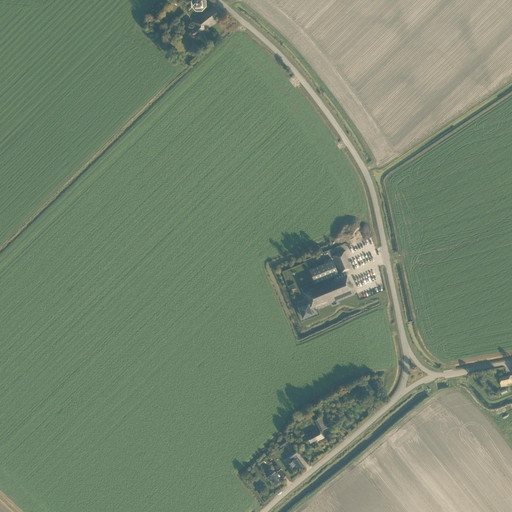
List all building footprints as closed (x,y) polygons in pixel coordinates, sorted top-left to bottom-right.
[(197,8),(199,8),(200,8),(201,8),(203,6),(204,5),(203,2),(204,2),(203,1),(201,0),(195,0),(194,1),(194,2),(194,5),(194,6),(197,8)] [(209,27),(223,17),(212,4),(192,20),(197,26),(190,30),(195,36),(204,28),(206,30),(209,27)] [(355,293),(345,271),(353,268),(345,251),(332,256),(339,272),(338,273),(333,259),(309,269),(315,283),(333,276),(334,277),(302,290),(307,302),(304,304),(304,306),(299,308),(303,319),(309,317),(308,315),(313,314),(311,308),(315,306),(316,309),(355,293)] [(510,377),(510,375),(499,377),(501,386),(507,385),(506,384),(511,382),(511,381),(511,377),(510,377)] [(326,425),(321,417),(314,421),(319,429),(306,436),(310,443),(317,439),(318,441),(324,438),(320,431),(330,425),(329,423),(326,425)] [(281,447),(288,442),(285,439),(278,444),(281,447)] [(293,466),(294,468),(296,470),(297,469),(298,470),(304,466),(300,461),(296,456),(299,454),(295,450),(288,455),(291,460),(286,464),(290,469),(293,466)] [(275,472),(267,477),(268,477),(267,478),(269,481),(270,480),(274,486),(280,481),(279,479),(282,477),(282,478),(286,475),(281,468),(280,469),(277,464),(274,466),(278,471),(277,472),(277,473),(276,474),(275,472)]
